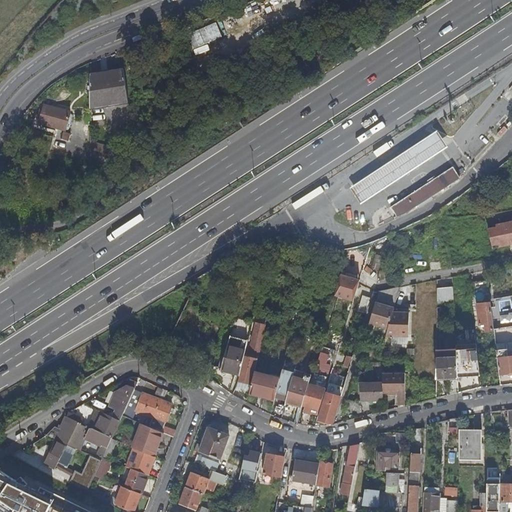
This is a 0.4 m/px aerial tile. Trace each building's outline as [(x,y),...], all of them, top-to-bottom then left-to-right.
[(88,106),(125,101),(122,69),(90,74),(88,106)] [(51,136),(64,139),(69,111),(42,104),(38,122),(54,126),(51,136)] [(507,124),(499,130),(502,134),(510,128),(507,124)] [(440,129),(353,185),(364,202),(451,146),(440,129)] [(456,165),(394,205),(400,214),(409,212),(463,176),(456,165)] [(511,215),(510,216),(509,214),(498,217),(499,219),(495,220),(487,222),(491,241),(511,236),(511,215)] [(339,297),(352,302),(358,280),(345,276),(339,297)] [(473,283),(476,302),(477,302),(490,300),(488,281),(473,283)] [(379,292),(379,297),(397,302),(401,287),(379,292)] [(371,324),(389,330),(394,311),(396,307),(397,302),(379,297),(378,302),(377,302),(371,324)] [(370,301),(362,299),(358,313),(366,316),(370,301)] [(490,300),(477,302),(478,312),(492,311),(490,300)] [(389,330),(387,336),(410,337),(411,312),(394,311),(389,330)] [(485,332),(494,331),(492,311),(478,312),(479,325),(484,324),(485,332)] [(258,360),(262,343),(261,343),(264,329),(256,327),(253,336),(248,358),(258,360)] [(247,342),(230,337),(221,370),(220,371),(228,373),(229,371),(240,374),(244,357),(247,342)] [(456,352),(456,353),(477,352),(476,345),(456,346),(456,352)] [(325,364),(330,366),(335,353),(335,351),(323,348),(321,353),(328,355),(325,364)] [(436,353),(436,360),(456,359),(456,353),(456,352),(436,353)] [(456,359),(457,376),(480,374),(477,352),(456,353),(456,359)] [(317,410),(330,366),(325,364),(328,355),(321,353),(309,391),(305,406),(317,410)] [(497,355),(499,375),(508,374),(508,377),(511,376),(511,353),(509,354),(497,355)] [(248,358),(244,357),(240,374),(238,383),(252,387),(254,376),(258,360),(248,358)] [(436,360),(436,380),(458,379),(457,376),(456,359),(436,360)] [(276,392),(288,396),(292,381),(293,377),(281,374),(280,379),(276,392)] [(383,384),(378,384),(380,395),(398,394),(398,406),(405,406),(405,374),(383,375),(383,384)] [(254,376),(252,387),(250,395),(260,397),(261,392),(265,379),(254,376)] [(261,392),(260,397),(274,400),(274,399),(276,392),(280,379),(269,377),(268,380),(265,379),(261,392)] [(288,396),(286,401),(303,406),(309,386),(292,381),(288,396)] [(359,403),(381,402),(380,397),(380,395),(378,384),(358,385),(359,403)] [(116,392),(115,394),(129,401),(134,390),(135,389),(128,387),(116,392)] [(134,390),(129,401),(122,417),(131,421),(135,412),(152,418),(159,400),(134,390)] [(129,401),(115,394),(109,407),(115,410),(112,418),(120,421),(122,417),(129,401)] [(380,395),(380,397),(395,397),(395,407),(398,406),(398,394),(380,395)] [(318,420),(332,425),(341,399),(327,395),(318,420)] [(172,405),(159,400),(152,418),(148,427),(162,433),(174,437),(177,428),(165,423),(172,405)] [(88,427),(92,428),(95,430),(102,413),(96,410),(88,427)] [(68,413),(66,417),(81,424),(83,420),(68,413)] [(112,418),(102,413),(95,430),(112,438),(119,423),(120,421),(112,418)] [(55,427),(47,435),(80,450),(86,437),(90,429),(81,424),(66,417),(60,430),(55,427)] [(459,429),(459,419),(449,422),(448,438),(450,438),(450,442),(458,442),(458,439),(459,439),(459,429)] [(162,433),(148,427),(142,425),(133,448),(139,450),(152,456),(162,433)] [(90,429),(86,437),(102,445),(103,441),(109,444),(111,440),(112,438),(95,430),(92,428),(90,429)] [(219,461),(228,437),(208,429),(198,453),(219,461)] [(424,429),(413,431),(412,449),(423,448),(424,429)] [(482,429),(459,429),(459,439),(459,458),(481,458),(482,429)] [(410,444),(410,435),(398,435),(398,444),(410,444)] [(109,444),(103,458),(109,460),(117,442),(111,440),(109,444)] [(96,458),(102,461),(103,458),(109,444),(103,441),(102,445),(96,458)] [(64,451),(66,446),(55,442),(44,464),(55,469),(59,462),(66,465),(71,455),(64,451)] [(350,496),(360,446),(351,447),(341,494),(350,496)] [(419,449),(412,450),(410,473),(420,473),(421,452),(419,449)] [(152,463),(155,457),(152,456),(139,450),(132,469),(148,476),(151,467),(152,463)] [(256,484),(261,455),(251,452),(251,455),(248,455),(245,454),(242,469),(239,480),(256,484)] [(400,469),(401,453),(378,452),(377,471),(387,472),(387,468),(400,469)] [(59,462),(55,469),(73,478),(71,481),(88,490),(94,476),(102,461),(96,458),(91,455),(82,474),(66,465),(59,462)] [(267,455),(266,463),(263,474),(281,478),(285,458),(267,455)] [(102,461),(94,476),(103,480),(111,461),(109,460),(103,458),(102,461)] [(316,486),(319,465),(296,461),(293,482),(316,486)] [(333,465),(320,463),(319,465),(316,486),(329,488),(333,465)] [(132,469),(125,488),(140,494),(148,476),(132,469)] [(227,476),(213,471),(210,480),(217,482),(217,483),(224,486),(227,476)] [(0,511),(1,511),(49,511),(51,508),(54,501),(12,481),(0,472),(0,511)] [(190,480),(187,488),(203,494),(204,495),(206,489),(213,492),(217,483),(217,482),(210,480),(191,472),(188,479),(190,480)] [(387,472),(386,491),(397,492),(398,473),(387,472)] [(487,511),(499,511),(499,502),(499,485),(499,477),(488,477),(488,493),(487,511)] [(510,502),(510,511),(511,511),(511,485),(499,485),(499,502),(510,502)] [(417,511),(419,487),(409,486),(409,493),(407,511),(417,511)] [(122,487),(115,505),(124,510),(129,511),(130,511),(133,511),(140,494),(125,488),(122,487)] [(203,494),(187,488),(181,504),(190,508),(191,506),(197,508),(203,494)] [(386,491),(365,490),(362,505),(400,508),(401,493),(397,492),(386,491)] [(438,511),(439,494),(424,493),(422,511),(438,511)] [(487,511),(488,493),(480,493),(480,510),(473,510),(472,511),(487,511)] [(457,511),(458,501),(448,500),(448,511),(457,511)] [(499,502),(499,511),(510,511),(510,502),(499,502)]
